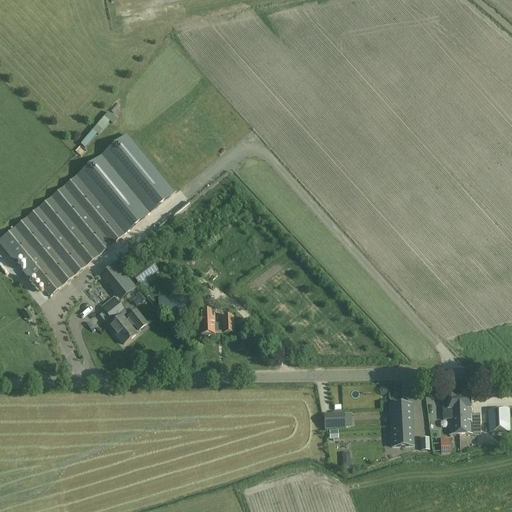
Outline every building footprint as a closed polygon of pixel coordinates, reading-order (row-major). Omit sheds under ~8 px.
[(123,26),(171,19),(168,2),(120,9),(123,26)] [(116,120),(107,113),(80,145),(85,149),(97,135),(98,136),(109,122),(112,124),(116,120)] [(134,228),(174,195),(126,137),(86,169),(134,228)] [(86,169),(0,240),(0,247),(15,265),(17,263),(47,299),(134,228),(86,169)] [(151,227),(162,242),(178,231),(170,220),(160,227),(157,222),(151,227)] [(150,262),(131,277),(139,286),(143,291),(154,282),(151,277),(157,271),(150,262)] [(100,277),(107,285),(120,302),(136,290),(116,265),(100,277)] [(176,283),(185,279),(181,271),(172,275),(176,283)] [(145,301),(140,295),(137,298),(138,298),(133,302),(137,307),(141,303),(142,304),(145,301)] [(184,296),(172,297),(171,298),(158,298),(158,310),(162,315),(186,314),(184,296)] [(117,301),(104,312),(113,323),(109,327),(123,345),(136,335),(130,328),(134,325),(138,331),(146,324),(135,311),(128,317),(129,319),(126,322),(122,317),(126,313),(117,301)] [(214,313),(211,313),(203,313),(200,313),(200,319),(200,335),(202,335),(202,337),(204,338),(207,338),(209,336),(209,335),(214,335),(214,333),(222,333),(222,334),(233,334),(233,318),(222,319),(222,324),(214,324),(214,313)] [(336,404),(335,394),(327,394),(328,404),(336,404)] [(449,436),(459,435),(457,397),(447,398),(442,398),(443,416),(448,416),(449,436)] [(469,397),(457,397),(459,435),(471,435),(469,397)] [(411,405),(390,406),(391,427),(409,426),(409,420),(412,420),(411,405)] [(488,434),(509,432),(508,410),(487,411),(488,434)] [(344,415),(324,416),(325,429),(344,428),(344,415)] [(392,448),(413,447),(412,432),(409,432),(409,426),(391,427),(392,448)] [(337,431),(329,431),(329,440),(338,440),(337,431)] [(440,440),(441,457),(449,456),(449,440),(440,440)]
